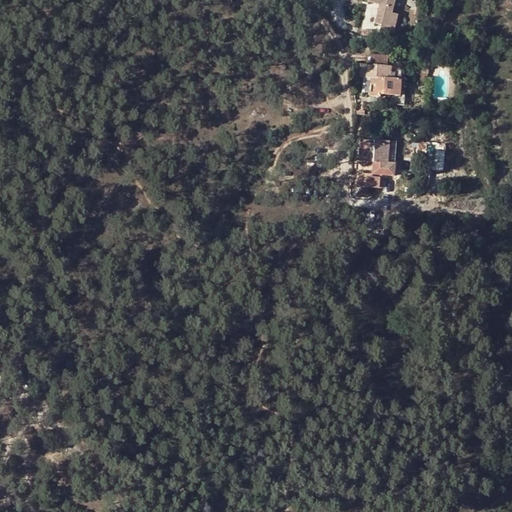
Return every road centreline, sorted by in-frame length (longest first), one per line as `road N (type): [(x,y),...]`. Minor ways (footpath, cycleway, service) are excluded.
road 1 (residential): [(345,119),(281,144),(269,180),(278,189),(344,196),(346,147)]
road 2 (unclassified): [(0,392),(129,511)]
road 3 (residential): [(345,119),(342,57),(313,0)]
